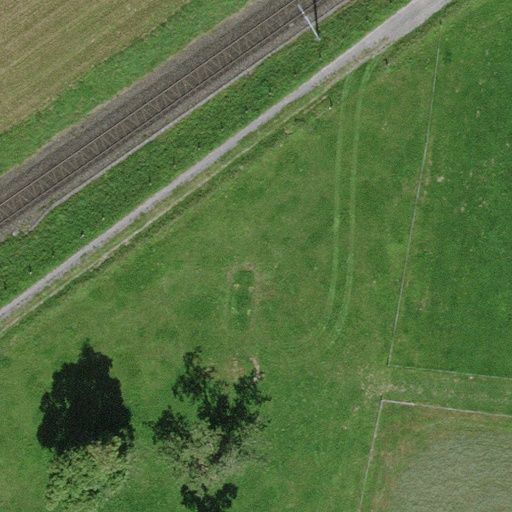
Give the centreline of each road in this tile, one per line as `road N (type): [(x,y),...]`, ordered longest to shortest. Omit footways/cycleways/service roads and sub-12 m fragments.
road 1 (track): [(0,318),(433,0)]
road 2 (track): [(511,397),(364,382)]
